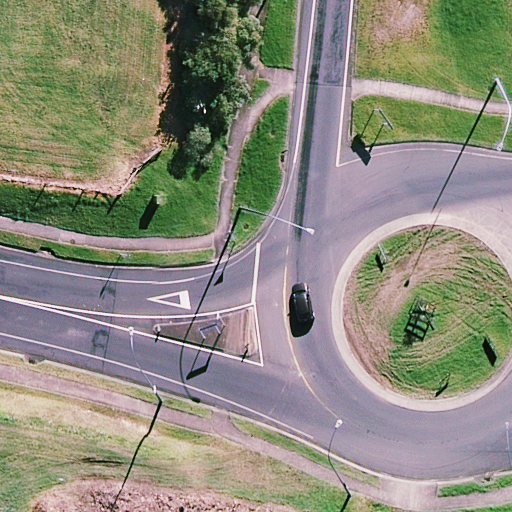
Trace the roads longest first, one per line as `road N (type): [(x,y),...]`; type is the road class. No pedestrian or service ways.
road 1 (tertiary): [(345,418),(0,298)]
road 2 (tertiary): [(0,297),(197,298),(303,251)]
road 3 (trunk): [(316,226),(335,0)]
road 4 (secondary): [(316,226),(375,186),(415,178),(461,181),(490,193)]
road 5 (secondary): [(345,418),(304,349),(295,312),(303,251)]
road 6 (secondary): [(507,427),(418,446),(390,442),(345,418)]
